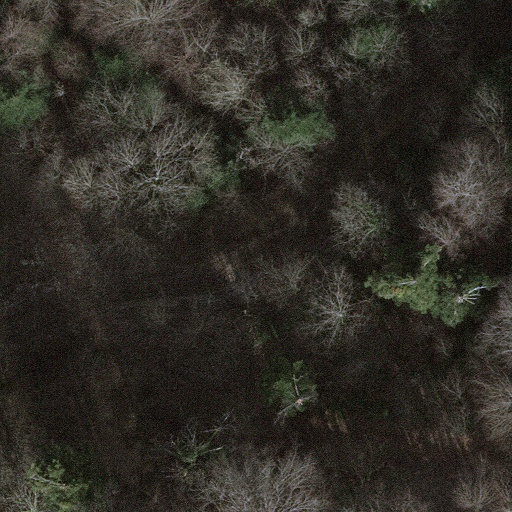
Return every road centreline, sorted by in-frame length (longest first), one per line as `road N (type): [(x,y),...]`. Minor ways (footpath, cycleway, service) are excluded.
road 1 (track): [(507,0),(349,166),(225,242),(0,313)]
road 2 (track): [(99,282),(0,200)]
